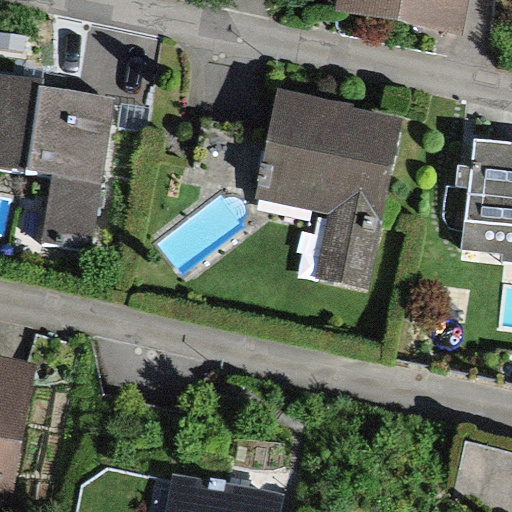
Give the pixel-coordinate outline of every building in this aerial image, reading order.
[(339,0),(337,13),(450,33),(455,0),(339,0)] [(38,241),(84,247),(102,108),(0,94),(0,171),(46,178),(38,241)] [(361,282),(391,128),(278,106),(260,195),(332,209),(319,274),(361,282)] [(511,152),(467,147),(456,248),(511,254),(511,152)] [(0,378),(0,488),(18,382),(0,378)] [(511,509),(511,462),(460,451),(450,496),(511,509)] [(171,489),(166,511),(261,511),(262,509),(171,489)]
